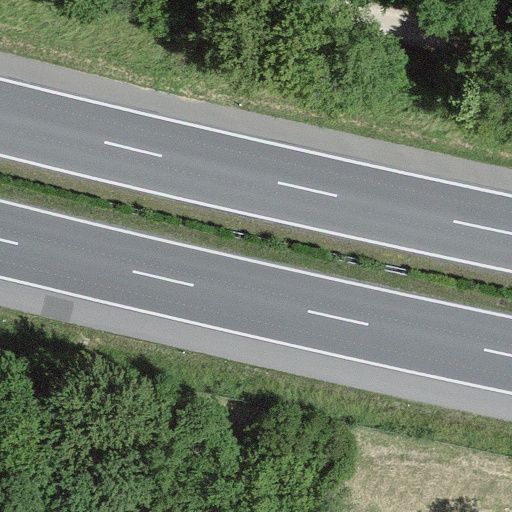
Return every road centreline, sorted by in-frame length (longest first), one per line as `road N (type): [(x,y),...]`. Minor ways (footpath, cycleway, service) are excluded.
road 1 (motorway): [(511,231),(0,113)]
road 2 (motorway): [(0,242),(511,357)]
road 3 (track): [(278,0),(511,50)]
